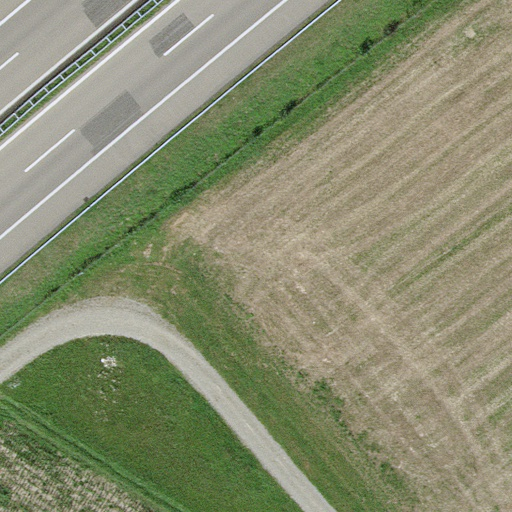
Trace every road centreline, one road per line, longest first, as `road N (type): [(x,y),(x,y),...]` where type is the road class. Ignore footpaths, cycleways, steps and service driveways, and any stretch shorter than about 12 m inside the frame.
road 1 (track): [(0,367),(51,327),(91,313),(156,330),(325,511)]
road 2 (motorway): [(0,197),(235,0)]
